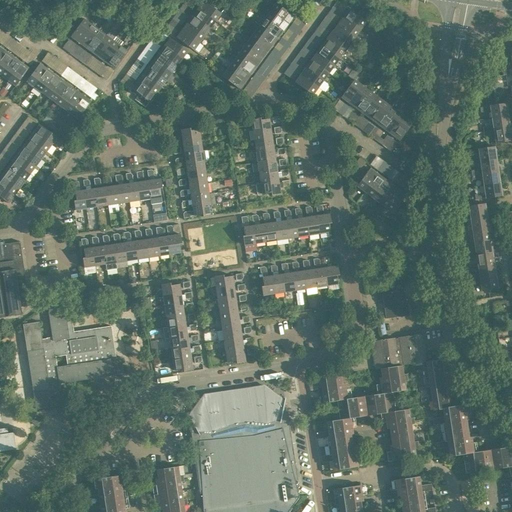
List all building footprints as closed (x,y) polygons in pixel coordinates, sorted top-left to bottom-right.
[(203,0),(198,8),(215,21),(221,13),(203,0)] [(281,0),(277,0),(270,10),(288,24),(294,16),(288,12),(291,7),(281,0)] [(198,8),(192,15),(210,28),(215,21),(198,8)] [(360,10),(356,15),(348,9),(343,16),(361,29),(370,17),(360,10)] [(288,24),(270,10),(265,17),(283,31),(288,24)] [(210,28),(192,15),(187,22),(205,35),(210,28)] [(343,16),(338,23),(356,37),(361,29),(343,16)] [(265,17),(260,25),(278,38),(283,31),(265,17)] [(78,42),(91,24),(84,19),(71,36),(78,42)] [(205,35),(187,22),(182,29),(200,42),(205,35)] [(356,37),(338,23),(332,31),(350,44),(356,37)] [(91,24),(78,42),(85,47),(99,29),(91,24)] [(278,38),(260,25),(254,32),(272,45),(278,38)] [(106,35),(99,29),(85,47),(93,53),(106,35)] [(200,42),(182,29),(176,37),(194,50),(200,42)] [(350,44),(332,31),(327,38),(345,51),(350,44)] [(254,32),(249,39),(267,52),(272,45),(254,32)] [(106,35),(93,53),(100,58),(113,40),(106,35)] [(165,45),(182,58),(188,51),(170,38),(165,45)] [(345,51),(327,38),(321,45),(339,59),(345,51)] [(249,39),(245,45),(241,43),(240,44),(262,60),(267,52),(249,39)] [(120,46),(113,40),(100,58),(107,63),(120,46)] [(243,48),(238,54),(256,67),(262,60),(240,44),(239,46),(243,48)] [(165,45),(159,53),(177,66),(182,58),(165,45)] [(321,45),(316,52),(334,66),(339,59),(321,45)] [(120,46),(107,63),(115,69),(131,47),(129,46),(126,50),(120,46)] [(6,52),(0,60),(0,74),(1,75),(14,57),(6,52)] [(316,52),(311,60),(329,73),(334,66),(316,52)] [(177,66),(159,53),(154,60),(172,73),(177,66)] [(231,57),(230,58),(251,74),(256,67),(238,54),(234,60),(231,57)] [(14,57),(1,75),(8,80),(21,63),(14,57)] [(229,60),(232,62),(228,68),(246,82),(251,74),(230,58),(229,60)] [(172,73),(154,60),(149,67),(166,80),(170,83),(175,75),(172,73)] [(311,60),(306,67),(324,80),(329,73),(311,60)] [(29,68),(21,63),(8,80),(15,86),(29,68)] [(34,87),(47,69),(40,63),(26,81),(34,87)] [(166,80),(149,67),(143,74),(161,88),(166,80)] [(306,67),(300,74),(318,87),(324,80),(306,67)] [(246,82),(228,68),(222,76),(240,89),(246,82)] [(47,69),(34,87),(41,92),(54,74),(47,69)] [(62,80),(54,74),(41,92),(48,97),(62,80)] [(161,88),(143,74),(138,81),(156,95),(161,88)] [(318,87),(300,74),(295,82),(313,95),(318,87)] [(69,85),(62,80),(48,97),(56,103),(69,85)] [(348,104),(362,85),(354,80),(340,98),(348,104)] [(156,95),(138,81),(132,89),(139,94),(135,100),(146,108),(150,102),(156,95)] [(69,85),(56,103),(63,108),(76,90),(69,85)] [(369,91),(362,85),(348,104),(356,109),(369,91)] [(83,96),(76,90),(63,108),(70,113),(83,96)] [(369,91),(356,109),(363,114),(376,96),(369,91)] [(83,96),(70,113),(78,119),(91,101),(83,96)] [(383,101),(376,96),(363,114),(370,119),(383,101)] [(391,106),(383,101),(370,119),(377,125),(391,106)] [(492,119),(508,116),(506,104),(490,106),(492,119)] [(391,106),(377,125),(385,130),(400,108),(399,107),(396,110),(391,106)] [(400,108),(385,130),(392,135),(405,117),(399,113),(402,110),(400,108)] [(510,128),(508,116),(492,119),(493,130),(510,128)] [(405,117),(392,135),(400,141),(413,122),(405,117)] [(262,131),(271,130),(270,119),(261,120),(260,118),(251,119),(253,130),(262,129),(262,131)] [(33,132),(51,145),(57,138),(39,124),(33,132)] [(510,128),(493,130),(495,143),(511,140),(510,128)] [(192,142),(202,141),(200,130),(191,131),(191,129),(181,130),(183,141),(192,140),(192,142)] [(273,140),(271,130),(262,131),(262,129),(253,130),(254,141),(263,140),(264,142),(273,140)] [(33,132),(28,139),(46,152),(51,145),(33,132)] [(46,152),(28,139),(23,146),(41,160),(46,152)] [(203,151),(202,141),(192,142),(192,140),(183,141),(184,152),(194,150),(194,153),(203,151)] [(274,151),(273,140),(264,142),(263,140),(254,141),(256,152),(265,150),(265,152),(274,151)] [(23,146),(17,154),(35,167),(41,160),(23,146)] [(480,162),(496,159),(494,147),(478,150),(480,162)] [(194,150),(184,152),(186,162),(195,161),(195,163),(205,162),(203,151),(194,153),(194,150)] [(265,150),(256,152),(257,162),(267,161),(267,163),(276,162),(274,151),(265,152),(265,150)] [(17,154),(12,161),(30,174),(35,167),(17,154)] [(358,155),(353,163),(360,168),(365,160),(358,155)] [(498,171),(496,159),(480,162),(482,174),(498,171)] [(30,174),(12,161),(7,168),(25,181),(30,174)] [(195,161),(186,162),(188,173),(197,172),(197,174),(206,173),(205,162),(195,163),(195,161)] [(278,172),(276,162),(267,163),(267,161),(257,162),(259,173),(268,172),(268,174),(278,172)] [(7,168),(1,175),(19,189),(25,181),(7,168)] [(364,192),(378,174),(370,168),(357,186),(364,192)] [(498,171),(482,174),(483,186),(500,183),(498,171)] [(208,183),(206,173),(197,174),(197,172),(188,173),(189,184),(198,182),(199,185),(208,183)] [(259,173),(261,183),(261,184),(270,182),(270,184),(279,183),(278,172),(268,174),(268,172),(259,173)] [(385,179),(378,174),(364,192),(372,197),(385,179)] [(19,189),(1,175),(0,177),(0,185),(14,196),(19,189)] [(161,178),(150,180),(151,189),(149,190),(150,199),(161,197),(160,188),(162,188),(161,178)] [(392,184),(385,179),(372,197),(379,202),(392,184)] [(150,180),(139,182),(140,191),(138,191),(139,201),(150,199),(149,190),(151,189),(150,180)] [(139,182),(128,183),(130,192),(127,193),(129,202),(139,201),(138,191),(140,191),(139,182)] [(198,182),(189,184),(191,194),(200,193),(200,195),(209,194),(208,183),(199,185),(198,182)] [(261,184),(261,183),(254,184),(256,195),(271,193),(271,195),(281,194),(279,183),(270,184),(270,182),(261,184)] [(128,183),(118,185),(119,194),(117,194),(118,204),(129,202),(127,193),(130,192),(128,183)] [(502,195),(500,183),(483,186),(485,198),(502,195)] [(392,184),(379,202),(386,208),(399,190),(392,184)] [(14,196),(0,185),(0,197),(8,203),(14,196)] [(118,185),(107,187),(108,196),(106,196),(107,205),(118,204),(117,194),(119,194),(118,185)] [(107,187),(96,188),(98,197),(95,198),(97,207),(107,205),(106,196),(108,196),(107,187)] [(96,188),(86,190),(87,199),(85,199),(86,209),(97,207),(95,198),(98,197),(96,188)] [(87,199),(86,190),(75,191),(76,200),(73,201),(75,210),(86,209),(85,199),(87,199)] [(399,190),(386,208),(398,217),(404,209),(400,205),(407,195),(399,190)] [(200,193),(191,194),(192,205),(201,204),(202,206),(211,205),(209,194),(200,195),(200,193)] [(213,216),(211,205),(202,206),(201,204),(192,205),(194,216),(203,215),(203,217),(213,216)] [(471,219),(487,217),(485,204),(469,207),(471,219)] [(330,214),(319,215),(320,224),(318,225),(319,234),(330,232),(329,223),(331,223),(330,214)] [(319,215),(308,217),(310,226),(307,226),(309,236),(319,234),(318,225),(320,224),(319,215)] [(308,217),(298,219),(299,228),(296,228),(298,237),(309,236),(307,226),(310,226),(308,217)] [(489,228),(487,217),(471,219),(472,231),(489,228)] [(298,219),(287,220),(288,229),(286,230),(287,239),(298,237),(296,228),(299,228),(298,219)] [(287,220),(276,222),(278,231),(275,231),(277,241),(287,239),(286,230),(288,229),(287,220)] [(276,222),(266,224),(267,233),(264,233),(266,242),(277,241),(275,231),(278,231),(276,222)] [(266,224),(255,225),(256,234),(254,235),(255,244),(266,242),(264,233),(267,233),(266,224)] [(256,234),(255,225),(244,227),(245,236),(243,236),(244,246),(255,244),(254,235),(256,234)] [(491,240),(489,228),(472,231),(474,243),(491,240)] [(180,234),(169,236),(171,245),(168,246),(170,255),(181,253),(179,244),(181,244),(180,234)] [(169,236),(158,238),(160,249),(158,249),(159,256),(170,255),(168,246),(171,245),(169,236)] [(158,238),(148,239),(149,249),(147,249),(148,258),(159,256),(158,249),(160,249),(158,238)] [(148,239),(137,241),(139,250),(136,251),(138,260),(148,258),(147,249),(149,249),(148,239)] [(492,252),(491,240),(474,243),(476,255),(492,252)] [(137,241),(126,243),(128,252),(126,252),(127,261),(138,260),(136,251),(139,250),(137,241)] [(0,317),(22,314),(21,307),(29,306),(20,242),(0,244),(0,317)] [(126,243),(116,244),(117,253),(115,254),(116,263),(127,261),(126,252),(128,252),(126,243)] [(116,244),(105,246),(107,255),(104,255),(106,264),(106,270),(117,268),(116,263),(115,254),(117,253),(116,244)] [(105,246),(94,247),(96,256),(93,257),(95,266),(106,264),(104,255),(107,255),(105,246)] [(85,258),(82,258),(85,274),(96,272),(95,266),(93,257),(96,256),(94,247),(83,249),(85,258)] [(492,252),(476,255),(478,266),(494,264),(492,252)] [(475,279),(480,278),(496,276),(494,264),(478,266),(479,274),(469,275),(470,280),(475,279)] [(337,266),(327,267),(328,276),(326,277),(327,286),(338,284),(337,275),(339,275),(337,266)] [(327,267),(316,269),(317,278),(315,278),(316,288),(327,286),(326,277),(328,276),(327,267)] [(316,269),(305,271),(307,280),(304,280),(306,289),(316,288),(315,278),(317,278),(316,269)] [(305,271),(295,272),(296,281),(294,282),(295,291),(306,289),(304,280),(307,280),(305,271)] [(295,272),(284,274),(285,283),(283,283),(284,293),(295,291),(294,282),(296,281),(295,272)] [(403,273),(379,276),(382,294),(385,319),(409,315),(403,273)] [(284,274),(274,276),(275,285),(273,285),(274,294),(284,293),(283,283),(285,283),(284,274)] [(225,288),(234,287),(232,276),(224,277),(223,275),(214,276),(216,287),(225,286),(225,288)] [(275,285),(274,276),(262,277),(264,286),(261,287),(263,296),(274,294),(273,285),(275,285)] [(498,288),(496,276),(480,278),(482,291),(498,288)] [(172,297),(181,295),(180,284),(171,285),(171,283),(161,285),(163,296),(172,294),(172,297)] [(225,286),(216,287),(217,298),(226,296),(227,299),(236,298),(234,287),(225,288),(225,286)] [(115,290),(116,301),(127,300),(126,289),(115,290)] [(183,306),(181,295),(172,297),(172,294),(163,296),(164,306),(173,305),(174,307),(183,306)] [(226,296),(217,298),(219,309),(228,307),(228,310),(237,308),(236,298),(227,299),(226,296)] [(42,339),(39,322),(22,325),(27,356),(28,356),(33,387),(32,387),(36,410),(52,407),(50,396),(61,394),(59,383),(123,373),(123,375),(124,374),(121,357),(110,359),(108,343),(113,343),(111,326),(78,331),(79,336),(74,337),(70,308),(65,309),(64,303),(47,306),(48,306),(53,338),(42,339)] [(185,317),(183,306),(174,307),(173,305),(164,306),(166,317),(175,316),(175,318),(185,317)] [(239,319),(237,308),(228,310),(228,307),(219,309),(220,319),(230,318),(230,320),(239,319)] [(186,327),(185,317),(175,318),(175,316),(166,317),(168,328),(177,326),(177,329),(186,327)] [(241,330),(239,319),(230,320),(230,318),(220,319),(222,330),(231,329),(232,331),(241,330)] [(511,324),(509,325),(509,326),(496,328),(497,332),(511,329),(511,324)] [(188,338),(186,327),(177,329),(177,326),(168,328),(169,338),(178,337),(179,339),(188,338)] [(242,340),(241,330),(232,331),(231,329),(222,330),(224,341),(233,339),(233,342),(242,340)] [(422,334),(398,338),(402,365),(426,361),(422,334)] [(189,349),(188,338),(179,339),(178,337),(169,338),(171,349),(180,348),(180,350),(189,349)] [(402,365),(398,338),(371,342),(375,369),(402,365)] [(244,351),(242,340),(233,342),(233,339),(224,341),(225,351),(234,350),(235,352),(244,351)] [(191,359),(189,349),(180,350),(180,348),(171,349),(172,360),(182,358),(182,361),(191,359)] [(246,362),(244,351),(235,352),(234,350),(225,351),(227,362),(236,361),(236,363),(246,362)] [(182,358),(172,360),(174,370),(183,369),(183,371),(193,370),(191,359),(182,361),(182,358)] [(426,362),(428,371),(424,372),(425,378),(428,377),(431,395),(427,395),(428,402),(432,401),(433,410),(442,409),(444,417),(432,419),(433,425),(445,423),(447,441),(436,443),(437,449),(448,447),(449,456),(467,453),(470,473),(493,469),(511,466),(511,473),(511,446),(490,450),(473,453),(472,444),(471,437),(468,438),(466,421),(468,420),(466,404),(457,406),(456,397),(455,391),(452,391),(450,375),(452,374),(450,358),(426,362)] [(326,422),(328,431),(317,433),(318,439),(329,437),(331,454),(320,456),(321,462),(332,461),(334,470),(357,466),(356,457),(358,456),(357,454),(355,454),(355,450),(352,451),(350,434),(352,434),(352,430),(354,430),(353,427),(351,427),(350,418),(385,413),(386,422),(385,422),(385,425),(387,425),(387,428),(390,428),(392,445),(390,445),(390,449),(389,449),(389,452),(391,451),(392,461),(416,457),(415,448),(419,448),(418,441),(414,442),(411,425),(415,424),(414,418),(410,418),(408,409),(396,411),(393,393),(406,390),(404,381),(408,381),(407,374),(403,375),(402,365),(380,369),(382,378),(379,378),(380,382),(378,382),(379,384),(380,384),(382,394),(359,397),(347,399),(345,390),(347,389),(347,387),(345,387),(345,383),(342,384),(341,375),(320,378),(321,387),(318,388),(319,394),(322,393),(324,403),(341,400),(344,419),(326,422)] [(288,511),(299,497),(294,476),(296,476),(287,422),(285,405),(284,405),(286,398),(285,398),(284,401),(263,386),(254,388),(222,395),(204,396),(189,416),(187,412),(186,413),(190,419),(189,419),(192,436),(200,490),(201,490),(203,511),(288,511)] [(0,450),(15,448),(15,449),(16,449),(13,433),(8,433),(7,428),(0,429),(0,450)] [(96,479),(97,488),(86,490),(87,496),(98,495),(101,511),(100,511),(184,511),(184,506),(187,505),(186,499),(183,499),(180,482),(184,482),(183,475),(179,476),(178,467),(156,470),(158,479),(155,479),(156,483),(154,483),(154,486),(156,485),(159,503),(157,504),(158,506),(159,506),(160,510),(162,509),(162,511),(124,511),(125,511),(126,511),(126,509),(124,509),(121,491),(123,491),(123,488),(121,488),(121,484),(118,485),(117,476),(96,479)] [(336,489),(337,498),(334,499),(335,505),(338,504),(339,511),(435,511),(435,507),(424,509),(421,492),(432,490),(431,484),(420,486),(419,476),(395,480),(396,489),(395,490),(395,492),(397,492),(397,496),(400,495),(402,511),(361,511),(360,501),(363,501),(362,497),(364,497),(363,494),(362,495),(360,485),(336,489)]
